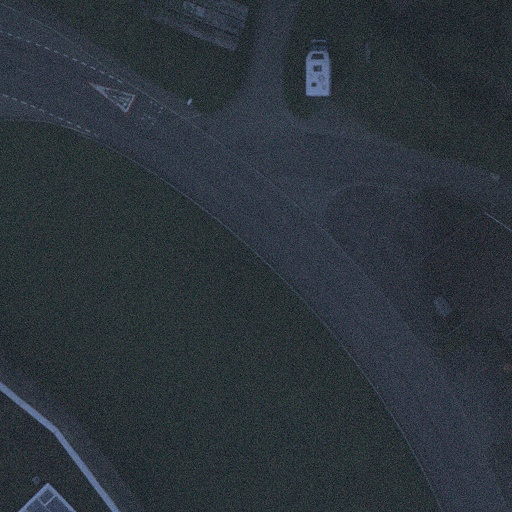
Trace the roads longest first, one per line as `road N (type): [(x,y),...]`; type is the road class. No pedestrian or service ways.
road 1 (tertiary): [(0,59),(103,105),(226,183),(339,284),(426,408),(473,511)]
road 2 (track): [(273,164),(270,57),(287,0)]
